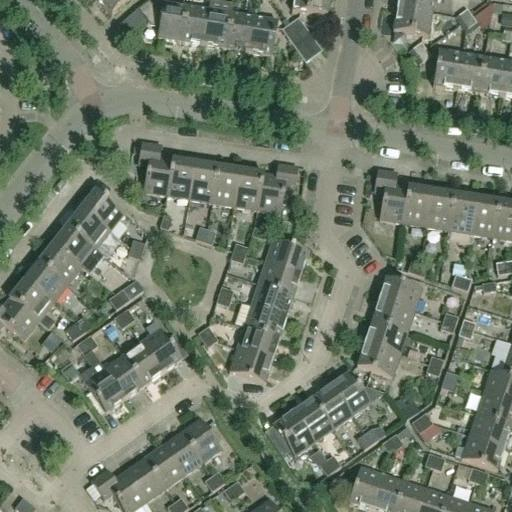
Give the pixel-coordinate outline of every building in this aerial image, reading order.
[(111,19),(131,0),(96,0),(95,1),(111,19)] [(326,21),(329,0),(293,0),(291,15),(326,21)] [(431,17),(433,0),(397,0),(396,12),(431,17)] [(180,46),(186,11),(162,7),(161,12),(153,11),(149,4),(137,13),(149,30),(158,32),(157,42),(180,46)] [(203,50),(208,14),(186,11),(180,46),(203,50)] [(427,41),(431,17),(396,12),(392,35),(427,41)] [(460,28),(471,19),(466,13),(455,21),(460,28)] [(225,53),(231,18),(208,14),(203,50),(225,53)] [(511,17),(503,16),(501,28),(511,29),(511,26),(511,17)] [(248,57),(253,22),(231,18),(225,53),(248,57)] [(476,26),(471,19),(460,28),(465,35),(476,26)] [(271,60),(277,25),(253,22),(248,57),(271,60)] [(289,28),(301,44),(309,38),(298,22),(296,23),(289,28)] [(293,50),(301,44),(289,28),(281,34),(293,50)] [(509,46),(511,32),(504,31),(501,45),(509,46)] [(414,62),(425,53),(421,46),(409,55),(414,62)] [(430,60),(425,53),(414,62),(419,68),(430,60)] [(455,94),(461,59),(438,55),(432,90),(455,94)] [(478,97),(484,62),(461,59),(455,94),(478,97)] [(501,101),(506,66),(484,62),(478,97),(501,101)] [(511,102),(511,66),(506,66),(501,101),(511,102)] [(166,200),(172,163),(159,161),(161,150),(141,147),(137,170),(147,171),(143,197),(166,200)] [(189,204),(194,167),(172,163),(166,200),(189,204)] [(211,208),(217,171),(194,167),(189,204),(211,208)] [(280,218),(284,193),(293,194),(297,172),(277,169),(276,180),(262,178),(256,215),(280,218)] [(234,211),(240,174),(217,171),(211,208),(234,211)] [(256,215),(262,178),(240,174),(234,211),(256,215)] [(402,228),(408,191),(395,189),(396,178),(377,174),(373,197),(383,199),(379,224),(402,228)] [(424,231),(430,195),(408,191),(402,228),(424,231)] [(124,218),(105,203),(94,195),(80,213),(109,236),(124,218)] [(447,235),(453,198),(430,195),(424,231),(447,235)] [(470,239),(475,202),(453,198),(447,235),(470,239)] [(492,242),(498,205),(475,202),(470,239),(492,242)] [(511,245),(511,207),(498,205),(492,242),(511,245)] [(109,236),(80,213),(66,231),(95,254),(109,236)] [(167,235),(172,223),(163,220),(159,232),(167,235)] [(95,254),(66,231),(52,249),(81,272),(95,254)] [(203,247),(207,234),(199,232),(195,244),(203,247)] [(263,244),(266,236),(254,232),(251,240),(263,244)] [(211,249),(215,237),(207,234),(203,247),(211,249)] [(142,256),(144,248),(132,244),(129,252),(142,256)] [(300,279),(307,256),(272,245),(265,267),(300,279)] [(245,260),(247,252),(235,248),(232,256),(245,260)] [(81,272),(52,249),(37,267),(67,290),(81,272)] [(139,264),(142,256),(129,252),(127,260),(139,264)] [(242,268),(245,260),(232,256),(230,264),(242,268)] [(415,279),(419,267),(411,264),(407,276),(415,279)] [(511,277),(511,266),(511,265),(503,266),(505,279),(511,277)] [(505,279),(503,266),(495,267),(497,280),(505,279)] [(67,290),(37,267),(23,285),(53,308),(67,290)] [(293,300),(300,279),(265,267),(257,289),(293,300)] [(423,282),(427,270),(419,267),(415,279),(423,282)] [(459,294),(463,282),(455,279),(451,291),(459,294)] [(413,316),(421,294),(385,282),(378,304),(413,316)] [(467,296),(471,284),(463,282),(459,294),(467,296)] [(53,308),(23,285),(9,303),(38,326),(54,338),(59,331),(44,319),(53,308)] [(495,296),(494,287),(481,289),(482,297),(495,296)] [(286,322),(293,300),(257,289),(250,310),(286,322)] [(230,304),(233,296),(221,292),(218,300),(230,304)] [(122,310),(129,305),(122,294),(115,299),(122,310)] [(122,310),(115,299),(108,304),(115,314),(122,310)] [(228,312),(230,304),(218,300),(215,308),(228,312)] [(38,326),(9,303),(1,313),(0,312),(0,332),(3,328),(24,344),(38,326)] [(406,338),(413,316),(378,304),(371,326),(406,338)] [(105,309),(98,313),(104,322),(110,318),(105,309)] [(279,344),(286,322),(250,310),(243,332),(279,344)] [(134,324),(127,314),(120,319),(127,329),(134,324)] [(454,330),(457,322),(445,318),(442,326),(454,330)] [(127,329),(120,319),(113,323),(121,334),(127,329)] [(90,332),(83,322),(76,327),(83,337),(90,332)] [(486,332),(475,328),(463,324),(460,332),(472,336),(483,340),(486,332)] [(399,360),(406,338),(371,326),(364,348),(399,360)] [(452,338),(454,330),(442,326),(440,334),(452,338)] [(72,345),(83,337),(76,327),(64,335),(72,345)] [(161,377),(181,364),(166,343),(155,327),(145,333),(150,340),(140,347),(161,377)] [(111,329),(103,335),(110,344),(118,339),(111,329)] [(213,339),(209,333),(208,331),(197,339),(202,346),(213,339)] [(272,365),(279,344),(243,332),(236,354),(272,365)] [(470,344),(472,336),(460,332),(457,340),(470,344)] [(187,359),(172,339),(166,343),(181,364),(187,359)] [(207,352),(217,345),(213,339),(202,346),(207,352)] [(97,351),(90,340),(83,345),(90,355),(97,351)] [(90,355),(83,345),(76,350),(83,360),(90,355)] [(161,377),(140,347),(121,360),(143,391),(161,377)] [(392,382),(399,360),(364,348),(356,370),(392,382)] [(264,388),(272,365),(236,354),(229,376),(264,388)] [(91,372),(79,381),(105,417),(124,404),(103,373),(90,355),(83,360),(91,372)] [(143,391),(121,360),(103,373),(124,404),(143,391)] [(440,373),(443,365),(431,361),(428,369),(440,373)] [(438,381),(440,373),(428,369),(425,377),(438,381)] [(511,406),(511,382),(490,375),(482,397),(511,406)] [(455,388),(458,380),(446,376),(443,384),(455,388)] [(370,407),(348,377),(329,390),(351,421),(370,407)] [(452,396),(455,388),(443,384),(440,392),(452,396)] [(351,421),(329,390),(310,403),(332,434),(351,421)] [(511,431),(511,426),(511,406),(482,397),(475,419),(511,431)] [(332,434),(310,403),(292,417),(313,447),(332,434)] [(419,415),(412,406),(399,415),(405,424),(419,415)] [(313,447),(292,417),(272,430),(282,444),(290,455),(294,461),(313,447)] [(432,428),(425,418),(418,423),(425,433),(432,428)] [(504,452),(511,431),(475,419),(468,441),(504,452)] [(221,454),(199,423),(180,437),(202,468),(221,454)] [(425,433),(418,423),(411,428),(418,438),(425,433)] [(377,444),(370,434),(363,439),(370,449),(377,444)] [(202,468),(180,437),(161,450),(183,481),(202,468)] [(370,449),(363,439),(356,443),(363,454),(370,449)] [(402,449),(395,439),(388,444),(396,454),(402,449)] [(496,475),(504,452),(468,441),(461,463),(496,475)] [(396,454),(388,444),(381,449),(389,459),(396,454)] [(183,481),(161,450),(143,463),(164,494),(183,481)] [(432,473),(436,461),(428,458),(424,471),(432,473)] [(340,470),(333,460),(326,465),(333,475),(340,470)] [(440,476),(444,464),(436,461),(432,473),(440,476)] [(164,494),(143,463),(124,476),(145,507),(164,494)] [(333,475),(326,465),(319,470),(326,480),(333,475)] [(362,511),(371,511),(382,479),(360,472),(348,507),(362,511)] [(479,475),(471,473),(465,493),(473,495),(475,488),(479,475)] [(138,511),(145,507),(124,476),(113,484),(106,475),(90,486),(92,489),(100,500),(103,505),(111,499),(120,511),(138,511)] [(483,490),(487,478),(479,475),(475,488),(483,490)] [(225,487),(218,476),(211,481),(218,492),(225,487)] [(395,511),(404,486),(382,479),(371,511),(395,511)] [(218,492),(211,481),(204,486),(211,496),(218,492)] [(244,496),(237,486),(230,491),(237,501),(244,496)] [(419,511),(426,493),(404,486),(395,511),(419,511)] [(92,489),(86,493),(93,504),(100,500),(92,489)] [(237,501),(230,491),(223,496),(230,506),(237,501)] [(443,511),(447,501),(426,493),(419,511),(443,511)] [(467,511),(469,508),(447,501),(443,511),(467,511)] [(187,511),(180,502),(174,507),(176,511),(187,511)] [(25,511),(29,508),(22,503),(14,511),(25,511)]
